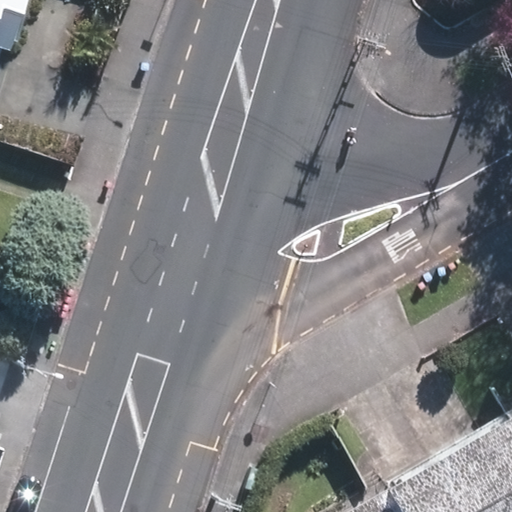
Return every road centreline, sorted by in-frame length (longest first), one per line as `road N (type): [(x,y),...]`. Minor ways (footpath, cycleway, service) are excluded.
road 1 (residential): [(511,163),(427,237),(335,283),(175,300)]
road 2 (residential): [(229,135),(365,161),(511,142)]
road 3 (secondary): [(175,300),(104,511)]
road 4 (secondary): [(229,135),(175,300)]
road 5 (secondary): [(272,0),(229,135)]
